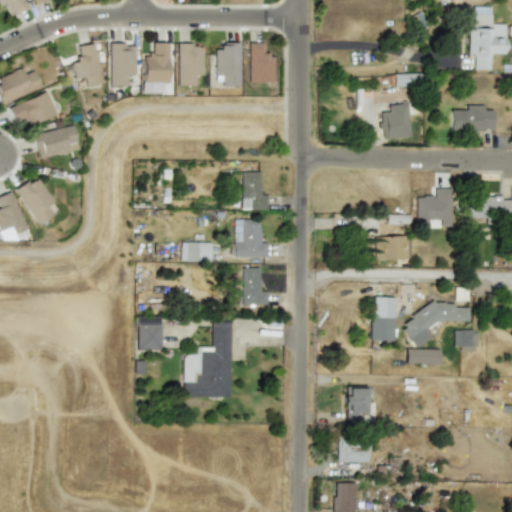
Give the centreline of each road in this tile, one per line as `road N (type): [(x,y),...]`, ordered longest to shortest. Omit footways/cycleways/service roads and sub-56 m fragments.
road 1 (residential): [(306,511),(307,0)]
road 2 (residential): [(308,19),(61,18)]
road 3 (residential): [(308,164),(511,166)]
